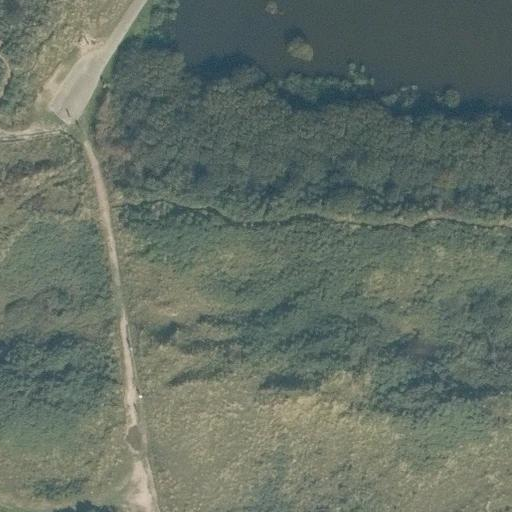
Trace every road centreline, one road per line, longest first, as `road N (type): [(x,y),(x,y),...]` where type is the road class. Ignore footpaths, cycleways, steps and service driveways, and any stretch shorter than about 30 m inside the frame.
road 1 (track): [(148,503),(103,208)]
road 2 (track): [(59,118),(142,0)]
